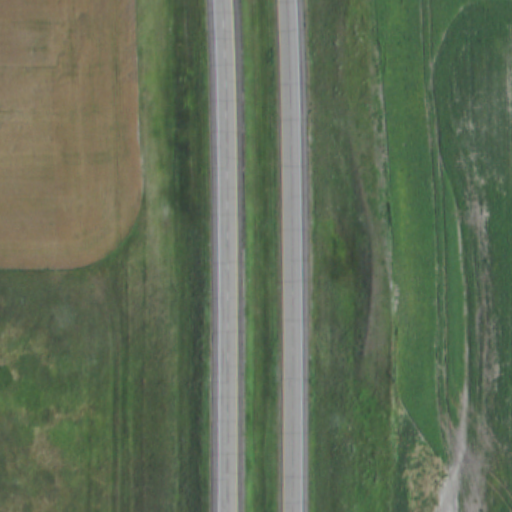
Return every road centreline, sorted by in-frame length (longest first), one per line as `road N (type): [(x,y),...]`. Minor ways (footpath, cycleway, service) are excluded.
road 1 (trunk): [(215,0),(226,511)]
road 2 (trunk): [(290,511),(286,0)]
